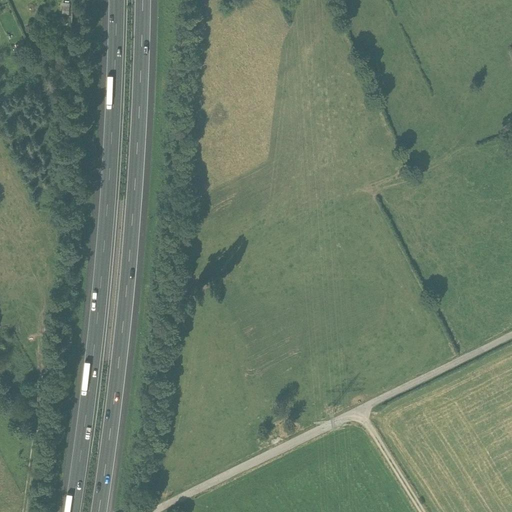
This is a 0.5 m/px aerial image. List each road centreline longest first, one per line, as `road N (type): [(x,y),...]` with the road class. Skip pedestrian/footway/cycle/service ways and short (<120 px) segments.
road 1 (motorway): [(114,0),(112,138),(70,511)]
road 2 (motorway): [(97,511),(137,143),(140,0)]
road 3 (track): [(357,408),(422,511)]
